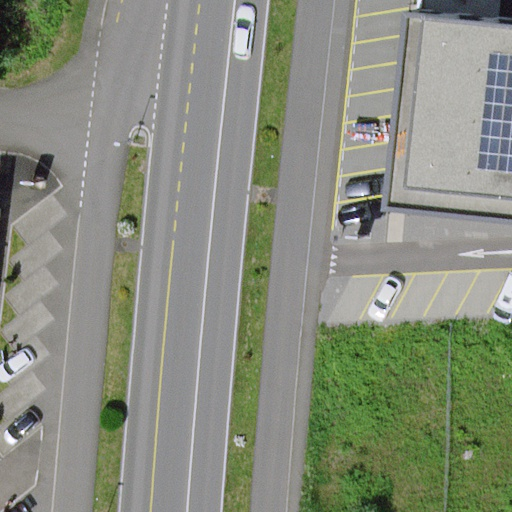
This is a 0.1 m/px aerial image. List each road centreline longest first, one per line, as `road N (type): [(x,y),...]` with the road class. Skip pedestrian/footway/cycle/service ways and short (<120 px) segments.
road 1 (unclassified): [(266,511),(314,0)]
road 2 (primary): [(228,0),(187,511)]
